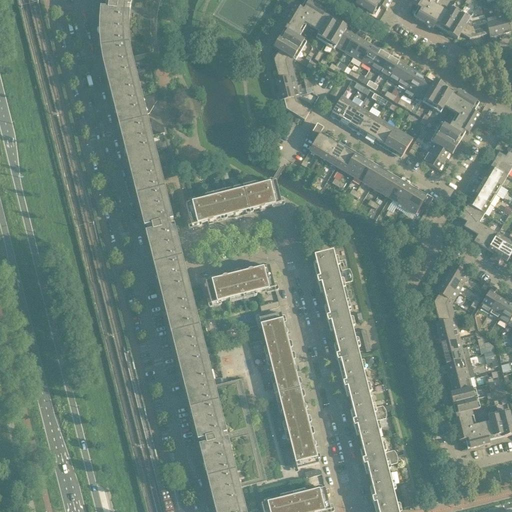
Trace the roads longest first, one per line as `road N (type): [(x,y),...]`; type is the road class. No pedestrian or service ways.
road 1 (secondary): [(99,511),(0,113)]
road 2 (secondary): [(0,212),(75,511)]
road 3 (residential): [(62,0),(121,253),(137,263)]
road 4 (residential): [(137,263),(77,0)]
road 5 (residential): [(277,251),(339,494),(356,501)]
road 6 (residential): [(356,501),(294,245)]
road 7 (residential): [(201,511),(137,263)]
road 8 (residential): [(454,199),(314,117)]
road 9 (residential): [(294,245),(281,217),(199,237),(188,257)]
road 10 (residential): [(511,287),(434,236),(454,199)]
